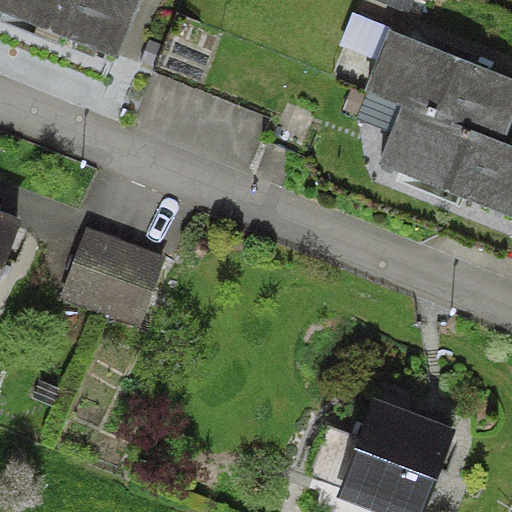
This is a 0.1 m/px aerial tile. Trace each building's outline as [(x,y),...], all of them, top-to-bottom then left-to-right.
[(135,1),(133,0),(0,0),(0,15),(112,60),(112,58),(106,56),(127,0),(128,0),(135,3),(135,1)] [(149,75),(179,88),(203,28),(172,16),(149,75)] [(179,88),(207,99),(231,39),(203,28),(179,88)] [(404,110),(490,144),(511,89),(511,85),(387,35),(386,37),(390,38),(368,94),(364,93),(363,94),(404,111),(404,110)] [(259,50),(231,39),(207,99),(235,110),(259,50)] [(235,110),(265,123),(279,89),(290,63),(259,50),(235,110)] [(257,143),(303,161),(324,108),(279,89),(265,123),(257,143)] [(511,152),(497,146),(490,144),(404,110),(404,111),(382,166),(378,164),(377,167),(510,220),(510,218),(504,215),(511,194),(511,152)] [(0,262),(13,230),(0,224),(0,262)] [(60,296),(96,309),(121,251),(82,237),(60,296)] [(157,265),(121,251),(96,309),(135,324),(157,265)] [(447,426),(429,420),(424,431),(370,410),(358,443),(325,431),(307,478),(340,491),(339,493),(341,494),(346,482),(382,496),(378,508),(388,511),(416,511),(445,438),(442,438),(447,426)]
